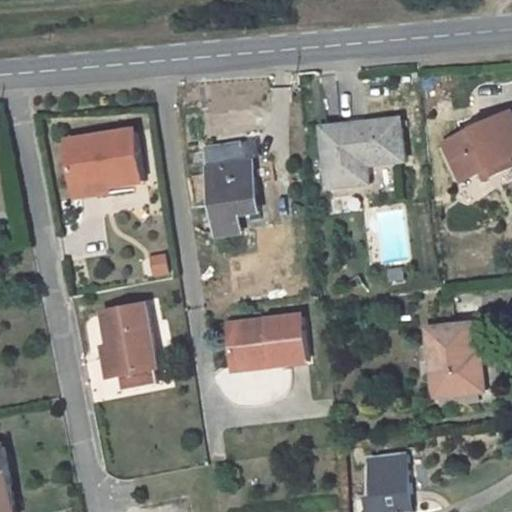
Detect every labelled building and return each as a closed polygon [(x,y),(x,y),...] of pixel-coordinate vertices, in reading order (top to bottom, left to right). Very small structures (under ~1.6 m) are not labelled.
[(511,113),(490,124),(492,128),(486,130),(485,127),(448,145),(465,182),(486,172),(491,169),(489,166),(495,164),(500,174),(511,167),(511,113)] [(408,160),(403,121),(326,129),(332,187),(372,183),(370,164),(408,160)] [(140,131),(71,142),(77,184),(98,180),(100,195),(114,193),(113,187),(148,182),(140,131)] [(264,213),(257,162),(249,163),(246,143),(208,149),(222,236),(246,232),(244,215),(264,213)] [(489,179),(500,174),(495,164),(489,166),(491,169),(486,172),(489,179)] [(98,180),(77,184),(79,198),(100,195),(98,180)] [(229,291),(214,293),(216,304),(231,302),(229,291)] [(150,305),(107,313),(114,347),(118,346),(125,376),(163,369),(150,305)] [(312,362),(307,317),(231,325),(236,366),(276,361),(276,366),(312,362)] [(475,324),(431,329),(439,397),(489,391),(486,365),(480,366),(478,353),(475,324)] [(114,347),(108,348),(114,378),(125,376),(118,346),(114,347)] [(276,361),(236,366),(236,370),(276,366),(276,361)] [(163,369),(125,376),(128,392),(166,385),(163,369)] [(18,511),(7,447),(0,448),(0,511),(18,511)] [(415,494),(411,456),(374,460),(378,498),(372,498),(373,511),(416,511),(416,501),(406,501),(405,495),(415,494)]
